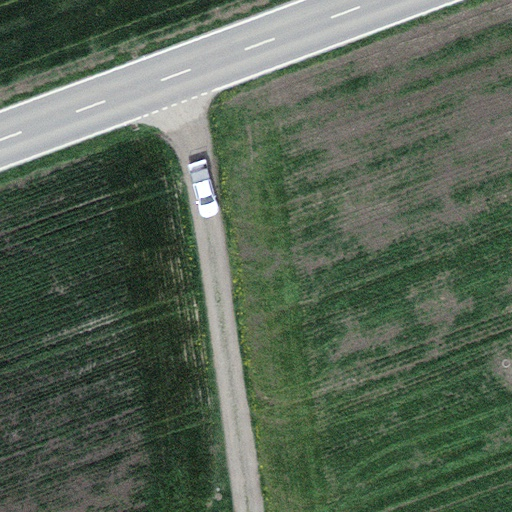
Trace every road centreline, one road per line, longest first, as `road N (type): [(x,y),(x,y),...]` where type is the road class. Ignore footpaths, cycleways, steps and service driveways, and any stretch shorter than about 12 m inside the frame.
road 1 (track): [(216,62),(276,511)]
road 2 (tertiary): [(0,142),(384,0)]
